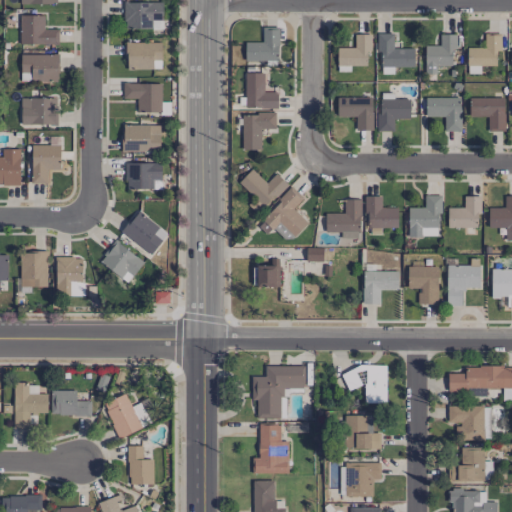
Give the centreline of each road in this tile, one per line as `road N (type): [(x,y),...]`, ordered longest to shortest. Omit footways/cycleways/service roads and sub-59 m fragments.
road 1 (secondary): [(206,0),(203,340)]
road 2 (tertiary): [(203,340),(511,339)]
road 3 (residential): [(207,1),(511,2)]
road 4 (residential): [(89,0),(89,218)]
road 5 (tertiary): [(203,340),(0,339)]
road 6 (residential): [(311,166),(511,166)]
road 7 (residential): [(415,339),(415,511)]
road 8 (secondary): [(203,340),(200,511)]
road 9 (residential): [(312,1),(311,166)]
